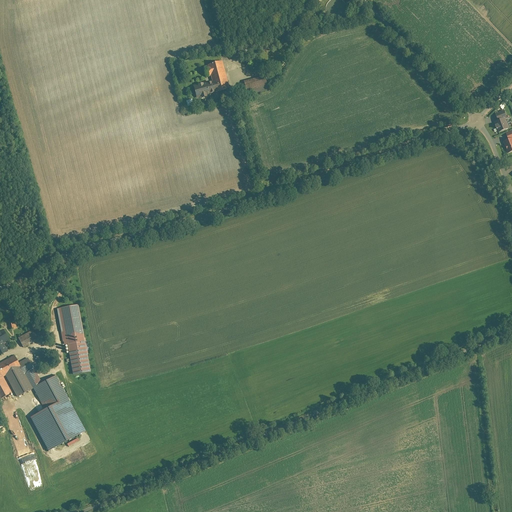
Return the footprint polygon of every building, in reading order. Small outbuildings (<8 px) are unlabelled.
[(193,87),(197,100),(230,91),(222,62),(204,67),(208,79),(211,78),(212,82),(193,87)] [(266,78),(245,82),(248,94),(269,89),(266,78)] [(508,118),(505,110),(496,113),(499,121),(506,118),(508,118)] [(499,121),(496,122),(500,132),(510,129),(506,118),(499,121)] [(80,305),(58,309),(64,344),(68,344),(74,374),(91,372),(80,305)] [(42,327),(18,338),(22,347),(46,336),(42,327)] [(6,329),(0,331),(0,344),(4,342),(11,339),(6,329)] [(0,354),(8,351),(4,342),(0,344),(0,354)] [(16,356),(0,364),(0,379),(4,377),(7,375),(22,367),(20,363),(16,356)] [(34,367),(29,358),(20,363),(22,367),(25,372),(34,367)] [(22,367),(7,375),(18,396),(34,388),(26,374),(25,372),(22,367)] [(35,369),(26,374),(34,388),(35,388),(43,383),(35,369)] [(87,431),(57,376),(43,383),(35,388),(46,410),(32,417),(50,451),(87,431)] [(0,398),(0,399),(12,393),(4,377),(0,379),(0,398)]
